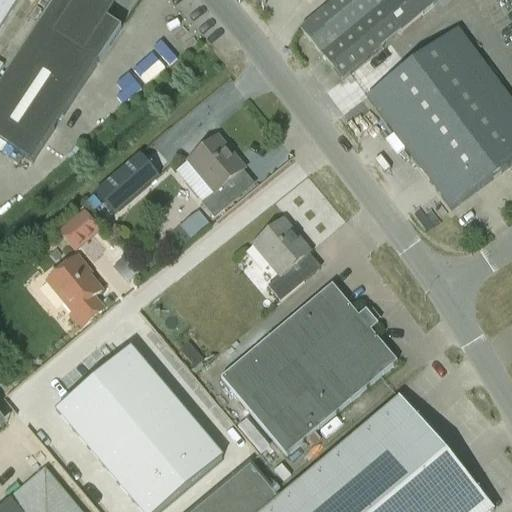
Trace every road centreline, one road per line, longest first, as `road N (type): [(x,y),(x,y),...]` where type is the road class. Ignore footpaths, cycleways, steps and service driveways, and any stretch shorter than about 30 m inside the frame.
road 1 (unclassified): [(447,287),(209,0)]
road 2 (unclassified): [(511,400),(477,354),(447,287)]
